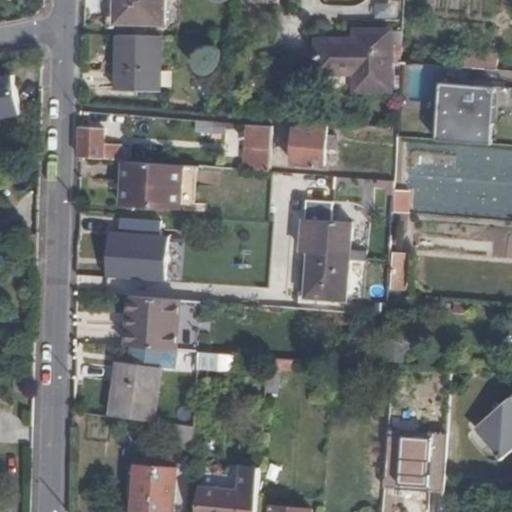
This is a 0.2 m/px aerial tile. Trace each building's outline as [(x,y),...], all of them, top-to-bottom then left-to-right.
[(114,0),(113,24),(121,25),(122,10),(122,0),(114,0)] [(169,0),(122,0),(122,10),(121,25),(169,28),(169,0)] [(397,17),(397,4),(378,3),(378,17),(397,17)] [(392,82),(394,25),(361,23),(360,32),(322,30),(321,42),(320,61),(340,63),(358,64),(357,80),(392,82)] [(165,94),(167,36),(124,38),(122,66),(121,92),(165,94)] [(470,53),(469,64),(499,65),(500,55),(470,53)] [(339,71),(340,63),(320,61),(320,70),(339,71)] [(0,116),(23,112),(15,73),(0,76),(0,116)] [(446,82),(443,138),(497,141),(500,84),(446,82)] [(332,143),(332,103),(316,103),(317,110),(298,111),(298,120),(298,144),(332,143)] [(262,134),(261,154),(276,154),(278,113),(257,114),(256,134),(262,134)] [(107,127),(84,127),(84,141),(83,158),(107,157),(107,127)] [(199,201),(199,155),(188,156),(188,201),(199,201)] [(188,201),(188,156),(133,157),(133,176),(137,179),(137,182),(138,185),(137,187),(133,189),(133,196),(134,202),(188,201)] [(127,189),(133,189),(137,187),(138,185),(137,182),(137,179),(133,176),(133,157),(128,157),(127,189)] [(413,166),(399,163),(398,185),(412,188),(413,166)] [(412,212),(413,190),(396,189),(395,212),(412,212)] [(311,293),(351,295),(355,218),(307,216),(305,246),(313,247),(312,267),(311,293)] [(113,249),(111,276),(171,280),(173,235),(165,234),(165,220),(124,217),(123,233),(114,231),(113,249)] [(24,240),(23,267),(39,264),(39,241),(24,240)] [(297,292),(311,293),(312,267),(313,247),(305,246),(299,246),(297,292)] [(411,287),(412,255),(397,253),(395,286),(411,287)] [(134,306),(133,316),(139,316),(136,346),(138,347),(181,350),(185,299),(134,296),(134,306)] [(203,301),(185,299),(181,350),(198,352),(203,301)] [(136,346),(139,316),(133,316),(130,346),(136,346)] [(181,350),(138,347),(136,363),(159,365),(180,366),(181,350)] [(201,351),(200,369),(237,371),(237,353),(201,351)] [(297,369),(298,360),(274,358),(272,384),(281,385),(282,368),(297,369)] [(116,384),(113,416),(155,422),(159,365),(136,363),(118,361),(116,384)] [(511,399),(475,433),(502,462),(511,453),(511,399)] [(438,421),(436,442),(449,443),(451,422),(438,421)] [(428,455),(427,474),(444,475),(445,456),(428,455)] [(176,511),(180,468),(139,464),(136,511),(176,511)] [(261,511),(265,469),(246,467),(244,477),(205,473),(201,511),(261,511)]
